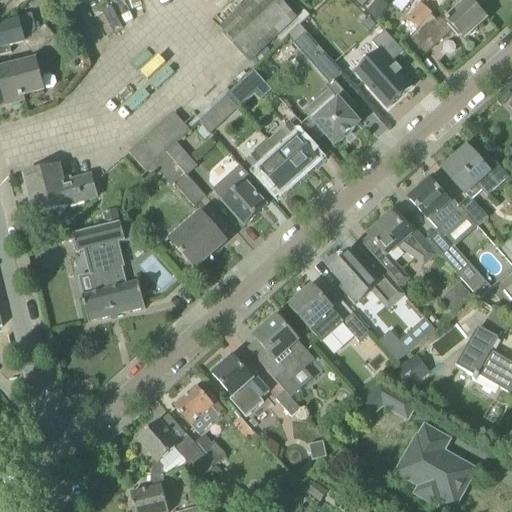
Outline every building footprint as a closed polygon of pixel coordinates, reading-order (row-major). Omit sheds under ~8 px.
[(278,0),(254,0),(235,18),(221,31),(250,63),(252,61),(256,66),(275,48),(299,27),(302,24),(310,17),(305,12),(297,19),(278,0)] [(448,20),(445,17),(438,23),(431,17),(431,16),(419,30),(408,42),(422,58),(454,29),(465,40),(487,20),(469,1),(448,20)] [(420,4),(407,19),(408,20),(419,30),(431,16),(431,17),(432,15),(420,4)] [(17,24),(0,29),(0,57),(12,54),(10,47),(24,44),(23,40),(30,38),(36,32),(31,15),(16,20),(17,24)] [(368,34),(376,26),(368,19),(361,27),(368,34)] [(34,56),(55,39),(46,27),(25,45),(34,56)] [(356,74),(388,110),(414,87),(392,63),(404,53),(386,32),(373,43),(381,52),(356,74)] [(332,84),(343,73),(306,33),(295,44),(332,84)] [(36,63),(0,71),(0,80),(7,107),(24,103),(23,98),(44,92),(36,63)] [(244,84),(267,109),(278,99),(254,74),(244,84)] [(350,114),(338,100),(312,122),(335,147),(360,125),(350,114)] [(211,135),(224,123),(213,110),(200,123),(211,135)] [(190,132),(174,114),(129,154),(146,172),(167,153),(177,144),(190,132)] [(307,150),(309,148),(289,125),(268,143),(271,146),(300,178),(318,162),(307,150)] [(189,157),(177,144),(167,153),(178,166),(189,157)] [(247,162),(267,185),(270,183),(281,195),(300,178),(271,146),(258,157),(255,154),(247,162)] [(476,186),(482,193),(488,199),(509,180),(489,158),(480,165),(467,150),(444,171),(465,195),(476,186)] [(240,167),(213,191),(245,227),(266,208),(246,185),(252,180),(240,167)] [(25,177),(35,216),(68,207),(97,199),(91,178),(72,183),(71,178),(62,181),(58,168),(25,177)] [(175,186),(194,208),(206,198),(187,176),(175,186)] [(444,239),(468,218),(458,208),(458,207),(453,201),(449,203),(431,182),(429,183),(426,180),(417,189),(420,192),(410,201),(428,222),(429,221),(444,239)] [(488,219),(472,201),(470,199),(469,198),(469,199),(458,207),(458,208),(468,218),(477,229),(488,219)] [(368,237),(387,258),(398,247),(424,267),(436,257),(405,221),(404,222),(393,210),(380,221),(383,224),(368,237)] [(170,242),(195,270),(226,243),(201,215),(170,242)] [(139,285),(128,287),(117,245),(126,243),(121,224),(73,236),(78,255),(86,253),(96,295),(82,299),(89,325),(145,311),(139,285)] [(442,258),(460,278),(475,295),(487,285),(471,268),(455,250),(453,248),(442,258)] [(358,303),(359,304),(372,293),(387,312),(406,296),(399,289),(398,290),(377,266),(368,274),(350,254),(344,259),(342,258),(339,261),(340,262),(330,271),(349,292),(346,295),(355,306),(358,303)] [(408,282),(387,258),(377,266),(398,290),(399,289),(408,282)] [(312,287),(289,308),(322,344),(343,325),(360,344),(370,334),(353,315),(344,323),(333,311),(312,287)] [(511,321),(493,311),(485,325),(504,336),(511,322),(511,321)] [(254,338),(257,342),(248,350),(285,392),(291,399),(301,391),(313,380),(305,371),(315,362),(277,318),(254,338)] [(479,378),(511,396),(511,365),(491,354),(498,341),(479,330),(457,369),(475,380),(473,383),(476,384),(479,378)] [(390,333),(378,344),(397,365),(409,354),(390,333)] [(409,390),(429,374),(416,357),(396,373),(409,390)] [(233,358),(212,376),(232,399),(230,401),(246,419),(264,404),(261,401),(269,394),(266,390),(247,368),(244,371),(233,358)] [(383,409),(408,423),(420,404),(381,383),(352,408),(367,423),(383,409)] [(200,437),(215,423),(213,420),(223,412),(212,400),(209,403),(197,389),(175,409),(189,425),(200,437)] [(276,400),(292,418),(301,411),(291,399),(285,392),(276,400)] [(240,420),(235,424),(248,440),(254,435),(240,420)] [(178,444),(159,423),(138,441),(155,460),(152,475),(165,477),(186,463),(188,465),(191,463),(203,478),(214,467),(196,446),(187,436),(178,444)] [(406,479),(455,507),(472,477),(439,459),(448,442),(425,429),(418,441),(425,445),(406,479)] [(212,445),(206,438),(196,446),(214,467),(224,456),(214,444),(212,445)] [(168,511),(163,490),(164,478),(165,477),(152,475),(150,491),(131,495),(134,511),(168,511)] [(306,494),(320,503),(327,493),(314,483),(306,494)]
